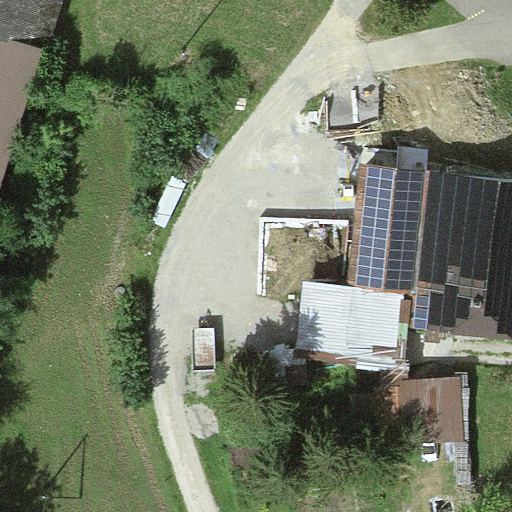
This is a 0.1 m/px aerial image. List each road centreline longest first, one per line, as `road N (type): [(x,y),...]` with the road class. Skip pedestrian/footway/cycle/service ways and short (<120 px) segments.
road 1 (track): [(323,67),(247,129),(186,217),(163,303),(158,378),(197,511)]
road 2 (track): [(506,29),(419,39),(323,67),(363,0)]
